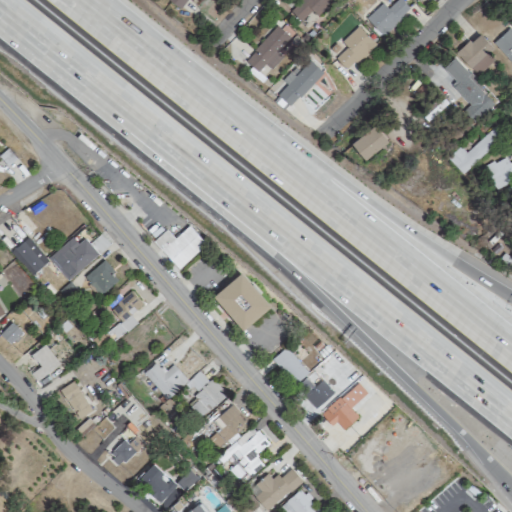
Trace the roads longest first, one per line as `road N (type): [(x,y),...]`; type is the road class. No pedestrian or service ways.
road 1 (motorway): [(69,78),(100,114),(299,276),(511,487)]
road 2 (motorway): [(69,78),(511,424)]
road 3 (tertiary): [(58,163),(363,511)]
road 4 (motorway): [(511,351),(207,105)]
road 5 (motorway): [(511,297),(338,180),(207,105)]
road 6 (residential): [(0,365),(64,451),(142,511)]
road 7 (residential): [(330,126),(457,0)]
road 8 (motorway): [(207,105),(75,0)]
